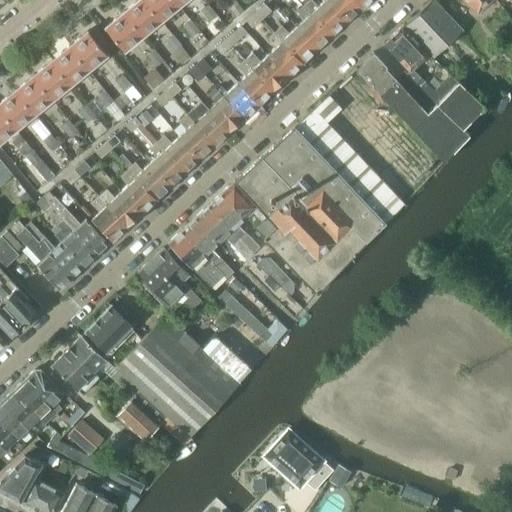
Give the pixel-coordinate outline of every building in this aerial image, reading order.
[(137,0),(123,12),(142,35),(159,21),(142,0),(137,0)] [(172,0),(142,0),(159,21),(177,6),(172,0)] [(223,0),(237,16),(244,10),(235,0),(223,0)] [(309,0),(304,5),(332,35),(346,21),(326,0),(322,0),(317,5),(313,0),(309,0)] [(326,0),(346,21),(360,8),(361,8),(353,0),(326,0)] [(353,0),(361,8),(360,8),(361,9),(371,0),(353,0)] [(410,17),(402,25),(428,53),(434,59),(459,33),(464,28),(437,0),(428,0),(422,6),(410,17)] [(464,0),(475,13),(488,0),(464,0)] [(201,11),(210,22),(218,15),(209,4),(201,11)] [(266,4),(256,12),(262,19),(272,11),(266,4)] [(296,26),(317,48),(332,35),(304,5),(297,11),(288,18),(295,26),(296,26)] [(142,35),(123,12),(105,27),(123,50),(142,35)] [(262,19),(256,12),(247,21),(253,27),(262,19)] [(183,25),(192,36),(200,30),(191,19),(183,25)] [(241,25),(226,39),(232,45),(247,32),(241,25)] [(302,62),(317,48),(296,26),(295,26),(288,32),(282,25),(274,32),(302,62)] [(402,25),(383,43),(409,71),(407,73),(416,81),(422,75),(414,67),(428,53),(402,25)] [(87,31),(67,47),(87,70),(106,54),(87,31)] [(267,54),(289,77),(303,64),(302,62),(274,32),(267,39),(275,47),(267,54)] [(173,34),(165,40),(174,51),(182,45),(173,34)] [(232,45),(226,39),(211,52),(217,58),(227,49),(230,52),(233,49),(231,46),(232,45)] [(67,47),(50,61),(69,84),(87,70),(67,47)] [(147,55),(156,66),(164,60),(155,48),(147,55)] [(373,51),(355,68),(445,162),(445,161),(455,151),(461,144),(470,135),(464,130),(487,104),(453,71),(436,89),(422,75),(416,81),(407,73),(404,69),(396,77),(386,67),(387,66),(373,51)] [(245,60),(274,91),(289,77),(267,54),(260,60),(253,53),(245,60)] [(203,58),(195,65),(205,75),(212,69),(203,58)] [(238,81),(259,104),(274,91),(245,60),(238,66),(245,74),(238,81)] [(50,61),(32,76),(51,99),(69,84),(50,61)] [(205,75),(195,65),(189,70),(198,81),(205,75)] [(164,79),(155,68),(144,77),(153,88),(164,79)] [(115,81),(136,105),(144,98),(123,74),(115,81)] [(32,76),(14,91),(33,114),(51,99),(32,76)] [(218,89),(244,118),(259,104),(238,81),(226,92),(221,86),(218,89)] [(175,82),(165,91),(171,98),(181,89),(175,82)] [(208,108),(230,132),(244,118),(218,89),(217,89),(216,87),(208,95),(215,102),(208,108)] [(97,96),(109,111),(117,105),(105,89),(97,96)] [(14,91),(0,101),(0,110),(15,129),(33,114),(14,91)] [(171,98),(165,91),(156,99),(162,106),(171,98)] [(239,176),(234,181),(276,226),(264,237),(267,239),(266,240),(316,293),(318,291),(336,274),(366,242),(367,243),(386,223),(405,203),(328,120),(343,107),(330,92),(309,111),(296,123),(294,125),(239,176)] [(79,110),(100,136),(108,130),(87,104),(79,110)] [(186,114),(215,145),(230,132),(208,108),(201,115),(194,107),(186,114)] [(0,141),(15,129),(0,110),(0,141)] [(152,119),(145,111),(137,118),(144,126),(152,119)] [(178,134),(200,158),(214,145),(215,145),(186,114),(179,121),(186,128),(178,134)] [(149,162),(170,185),(185,171),(158,141),(144,126),(137,118),(135,116),(125,125),(132,132),(135,129),(152,147),(150,148),(157,155),(149,162)] [(61,125),(70,136),(78,130),(69,119),(61,125)] [(43,139),(53,151),(60,145),(51,133),(43,139)] [(115,134),(105,143),(111,150),(116,145),(121,141),(115,134)] [(158,141),(185,171),(200,158),(178,134),(171,141),(165,135),(158,141)] [(102,158),(110,150),(111,150),(105,143),(95,151),(102,158)] [(25,155),(34,166),(42,160),(33,149),(25,155)] [(54,175),(42,160),(34,166),(47,181),(54,175)] [(85,160),(75,169),(81,175),(91,167),(85,160)] [(136,162),(128,169),(156,200),(157,200),(156,198),(170,185),(149,162),(142,169),(136,162)] [(81,175),(75,169),(65,177),(71,184),(81,175)] [(128,183),(120,191),(142,213),(156,200),(128,169),(121,175),(128,183)] [(234,181),(222,192),(246,217),(251,212),(260,221),(254,227),(266,240),(267,239),(264,237),(276,226),(234,181)] [(107,188),(99,196),(127,227),(142,213),(120,191),(114,196),(107,188)] [(19,197),(28,209),(36,203),(27,191),(19,197)] [(239,224),(246,217),(222,192),(208,205),(253,253),(260,247),(239,224)] [(50,204),(50,205),(96,254),(108,242),(85,218),(80,223),(55,195),(48,202),(50,204)] [(127,227),(99,196),(91,203),(99,210),(91,217),(112,239),(113,240),(127,227)] [(61,241),(84,265),(96,254),(50,205),(44,210),(61,228),(55,234),(61,241)] [(247,259),(253,253),(208,205),(195,217),(219,243),(226,236),(247,259)] [(213,248),(219,243),(195,217),(182,229),(225,275),(227,278),(234,272),(213,248)] [(11,228),(15,233),(24,225),(19,220),(11,228)] [(30,221),(24,227),(72,277),(84,265),(61,241),(54,247),(30,221)] [(72,277),(24,227),(16,235),(40,260),(36,264),(59,289),(72,277)] [(211,287),(225,275),(182,229),(168,241),(193,267),(211,287)] [(0,236),(0,259),(6,266),(18,254),(1,236),(0,236)] [(163,246),(150,258),(191,302),(195,307),(201,302),(190,290),(191,289),(182,279),(188,274),(163,246)] [(257,263),(264,271),(264,270),(280,285),(282,288),(291,279),(270,257),(261,258),(257,263)] [(191,302),(150,258),(138,270),(139,271),(143,275),(138,280),(168,310),(172,307),(179,301),(180,299),(186,306),(191,311),(195,307),(191,302)] [(0,287),(7,295),(2,300),(24,323),(36,312),(27,302),(27,297),(16,286),(0,269),(0,280),(1,282),(0,283),(0,287)] [(264,270),(264,271),(260,274),(265,280),(265,281),(274,291),(280,285),(264,270)] [(235,277),(228,284),(236,292),(243,285),(235,277)] [(224,303),(235,313),(243,305),(232,295),(224,303)] [(24,323),(2,300),(0,301),(0,324),(1,324),(12,336),(24,323)] [(108,304),(79,334),(100,354),(129,324),(108,304)] [(235,313),(245,323),(253,315),(243,305),(235,313)] [(165,314),(115,368),(139,390),(172,421),(189,437),(214,411),(211,409),(222,396),(226,398),(239,383),(251,369),(217,337),(212,338),(202,348),(165,314)] [(245,323),(256,332),(263,324),(253,315),(245,323)] [(273,335),(267,342),(272,346),(287,329),(276,319),(268,328),(274,334),(273,335)] [(263,324),(256,332),(267,342),(273,335),(274,334),(268,328),(263,324)] [(100,354),(79,334),(50,365),(75,389),(76,387),(81,393),(97,375),(92,370),(99,362),(105,368),(110,363),(100,354)] [(33,369),(21,381),(49,406),(47,407),(53,413),(60,407),(54,401),(62,393),(40,371),(33,369)] [(21,381),(9,392),(38,417),(36,418),(42,424),(48,418),(42,412),(47,407),(49,406),(21,381)] [(132,396),(116,414),(143,440),(160,422),(166,427),(172,421),(139,390),(132,396)] [(9,392),(0,400),(0,403),(26,427),(25,429),(31,435),(37,429),(31,423),(36,418),(38,417),(9,392)] [(0,403),(0,423),(16,437),(14,438),(20,445),(26,439),(20,433),(25,429),(26,427),(0,403)] [(60,416),(72,426),(85,412),(80,407),(71,418),(64,412),(60,416)] [(104,438),(82,418),(68,435),(90,454),(104,438)] [(0,423),(0,443),(5,448),(3,449),(9,455),(15,449),(9,443),(14,438),(16,437),(0,423)] [(286,430),(263,456),(298,487),(304,481),(314,489),(332,469),(286,430)] [(47,445),(55,449),(60,441),(59,441),(62,436),(57,431),(47,445)] [(55,449),(64,454),(69,446),(60,441),(55,449)] [(0,443),(0,457),(4,461),(9,455),(3,449),(5,448),(0,443)] [(64,454),(82,463),(87,455),(69,446),(64,454)] [(0,475),(0,490),(20,501),(34,477),(37,479),(40,474),(37,472),(42,463),(23,453),(0,475)] [(82,463),(91,468),(96,459),(87,455),(82,463)] [(65,459),(59,470),(65,473),(71,462),(65,459)] [(91,468),(101,473),(105,464),(96,459),(91,468)] [(105,464),(101,473),(141,493),(145,484),(105,464)] [(329,480),(341,487),(350,471),(339,464),(329,480)] [(353,469),(349,477),(356,480),(352,487),(359,491),(367,477),(353,469)] [(34,477),(20,501),(40,511),(52,511),(63,492),(37,479),(34,477)] [(59,511),(85,511),(96,493),(75,482),(59,511)] [(96,493),(85,511),(111,511),(116,504),(96,493)]
